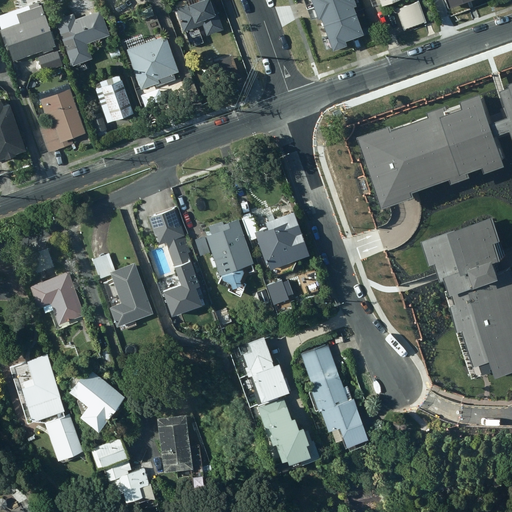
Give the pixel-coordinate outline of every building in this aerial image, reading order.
[(224,31),(213,0),(183,0),(175,3),(177,8),(176,9),(184,32),(186,31),(189,39),(201,35),(198,27),(203,26),(207,37),(224,31)] [(313,0),(316,8),(339,0),(313,0)] [(352,0),(339,0),(316,8),(324,29),(358,16),(352,0)] [(447,0),(450,9),(474,0),(447,0)] [(418,2),(396,9),(404,30),(425,22),(418,2)] [(56,47),(42,5),(17,14),(20,23),(0,30),(0,31),(5,45),(8,44),(14,61),(42,52),(43,54),(54,50),(53,48),(56,47)] [(140,11),(143,20),(155,16),(152,6),(140,11)] [(74,14),(56,20),(73,67),(93,60),(88,44),(110,36),(101,10),(76,20),(74,14)] [(358,16),(324,29),(332,52),(349,46),(348,42),(358,38),(365,36),(358,16)] [(166,36),(127,49),(142,90),(156,85),(157,87),(171,83),(173,76),(172,74),(179,73),(166,36)] [(123,55),(120,48),(109,52),(112,59),(123,55)] [(58,51),(42,56),(47,71),(63,66),(58,51)] [(225,82),(230,70),(215,63),(210,76),(225,82)] [(102,87),(96,89),(108,123),(134,114),(122,80),(121,80),(119,75),(100,82),(102,87)] [(361,140),(383,204),(402,198),(448,181),(450,186),(468,180),(466,174),(483,168),(485,174),(506,166),(495,136),(508,132),(511,142),(511,82),(506,84),(507,88),(502,90),(496,92),(506,118),(492,123),(482,96),(461,103),(464,110),(444,117),(442,110),(430,114),(432,119),(388,135),(386,131),(361,140)] [(86,134),(70,89),(40,100),(47,122),(52,120),(53,123),(40,128),(49,153),(73,144),(71,139),(86,134)] [(9,97),(0,99),(0,155),(26,147),(9,97)] [(107,130),(101,113),(91,116),(97,133),(107,130)] [(180,279),(165,285),(174,309),(203,298),(197,283),(201,281),(184,234),(186,233),(176,206),(149,216),(158,240),(165,238),(180,279)] [(310,253),(295,209),(266,219),(268,224),(256,228),(266,257),(268,257),(272,270),(278,272),(287,269),(289,260),(310,253)] [(424,234),(474,375),(511,361),(511,258),(494,209),(424,234)] [(258,227),(253,213),(243,217),(250,238),(258,236),(255,228),(258,227)] [(254,261),(239,217),(224,222),(223,218),(209,223),(211,231),(206,233),(222,275),(219,281),(229,286),(228,289),(241,295),(246,284),(243,282),(241,277),(243,273),(254,269),(251,262),(254,261)] [(210,250),(205,234),(195,238),(200,254),(210,250)] [(153,311),(135,260),(115,267),(109,252),(92,258),(100,278),(112,273),(113,277),(103,281),(112,304),(110,304),(118,324),(119,323),(121,329),(137,323),(135,318),(153,311)] [(85,314),(69,269),(31,282),(39,305),(43,303),(46,310),(54,307),(59,323),(85,314)] [(289,297),(282,278),(265,284),(273,304),(289,297)] [(290,389),(279,360),(274,361),(265,337),(272,335),(271,332),(260,330),(250,334),(250,336),(236,342),(248,374),(253,373),(264,402),(289,392),(288,389),(290,389)] [(344,384),(328,342),(300,352),(312,383),(311,384),(312,388),(308,390),(316,410),(321,408),(329,428),(341,424),(349,444),(370,436),(354,394),(352,395),(347,383),(344,384)] [(64,409),(47,352),(12,361),(29,420),(64,409)] [(81,414),(100,428),(125,394),(88,366),(85,371),(76,370),(68,379),(71,388),(70,389),(89,404),(81,414)] [(284,396),(259,405),(272,442),(277,441),(283,459),(301,453),(303,460),(321,454),(315,435),(310,437),(305,422),(301,423),(297,412),(294,413),(289,399),(285,400),(284,396)] [(83,450),(69,411),(45,420),(58,459),(83,450)] [(186,413),(157,417),(164,470),(191,466),(193,483),(206,482),(201,444),(190,445),(186,413)] [(128,456),(121,436),(95,444),(101,466),(105,464),(113,492),(124,489),(128,502),(154,495),(146,467),(129,472),(129,469),(131,468),(129,459),(125,461),(124,457),(128,456)] [(3,495),(0,495),(0,506),(1,508),(6,506),(9,502),(7,497),(3,495)]
